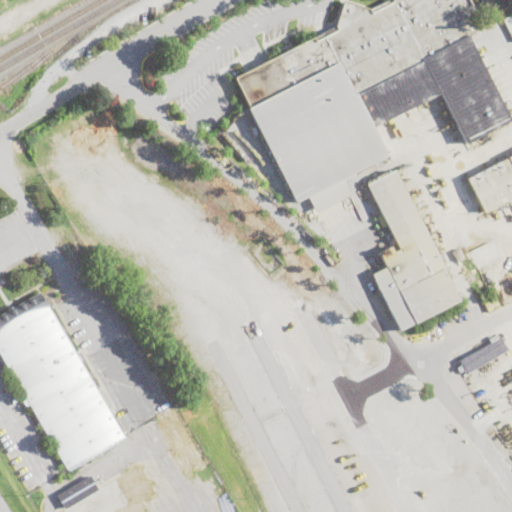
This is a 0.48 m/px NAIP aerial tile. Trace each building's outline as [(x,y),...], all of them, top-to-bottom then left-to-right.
[(463,0),(479,31),(468,36),(510,121),(465,144),(440,93),(372,128),(386,156),(354,173),(356,175),(345,181),(351,194),(316,212),(307,196),(296,203),(247,108),(249,107),(234,77),(335,26),(343,0),(369,8),(370,10),(390,0),(463,0)] [(511,36),(502,18),(510,13),(511,16),(511,36)] [(511,170),(511,197),(484,212),(467,178),(506,158),(511,170)] [(395,170),(445,267),(443,268),(460,300),(407,328),(398,310),(406,306),(379,252),(391,246),(394,252),(399,249),(366,185),(395,170)] [(464,258),(457,262),(452,252),(459,248),(464,258)] [(0,314),(39,292),(76,354),(78,353),(93,379),(90,380),(123,437),(67,470),(0,354),(0,314)] [(466,374),(459,361),(500,337),(508,350),(466,374)] [(167,378),(160,382),(142,351),(149,347),(167,378)] [(174,407),(208,464),(189,475),(174,450),(175,450),(172,445),(169,447),(166,441),(169,439),(156,417),(174,407)] [(150,485),(154,491),(144,497),(140,490),(139,491),(127,471),(139,464),(151,485),(150,485)] [(143,511),(57,511),(122,474),(143,511)]
